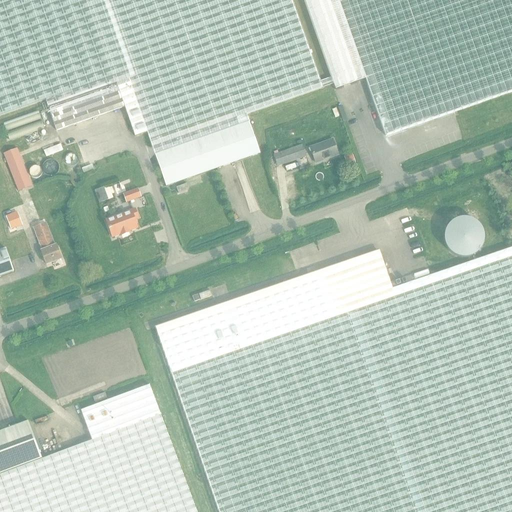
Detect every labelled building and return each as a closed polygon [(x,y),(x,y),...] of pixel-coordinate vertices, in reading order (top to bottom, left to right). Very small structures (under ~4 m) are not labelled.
[(135,137),(144,133),(97,0),(0,0),(0,115),(45,100),(56,131),(125,107),(135,137)] [(154,155),(248,122),(246,115),(322,88),(291,0),(97,0),(144,133),(147,132),(154,155)] [(511,0),(303,0),(335,90),(365,79),(385,136),(511,91),(511,0)] [(248,122),(154,155),(166,187),(260,154),(248,122)] [(310,148),(315,163),(338,155),(332,140),(310,148)] [(273,155),(277,167),(306,157),(302,146),(273,155)] [(3,154),(18,191),(31,186),(16,149),(3,154)] [(352,154),(345,157),(349,166),(356,163),(352,154)] [(96,159),(85,163),(87,168),(98,164),(96,159)] [(56,162),(56,161),(55,161),(54,161),(54,160),(53,160),(52,160),(51,160),(50,160),(49,160),(48,160),(47,160),(46,161),(45,161),(45,162),(44,162),(44,163),(43,163),(43,164),(43,165),(42,166),(42,167),(42,168),(42,169),(42,170),(43,170),(43,171),(43,172),(44,172),(44,173),(45,173),(45,174),(46,174),(46,175),(47,175),(48,175),(49,176),(50,176),(51,176),(52,176),(52,175),(53,175),(54,175),(55,174),(56,174),(56,173),(57,172),(58,171),(58,170),(58,169),(58,168),(58,167),(58,166),(58,165),(58,164),(57,163),(56,162)] [(104,199),(113,196),(109,183),(100,186),(104,199)] [(123,194),(126,203),(141,197),(137,188),(123,194)] [(134,219),(138,218),(135,210),(121,215),(121,214),(115,216),(115,217),(106,221),(112,237),(120,234),(121,235),(129,232),(128,230),(137,227),(134,219)] [(6,217),(10,229),(22,225),(17,213),(6,217)] [(56,245),(54,246),(45,223),(33,228),(42,251),(41,251),(46,265),(54,262),(53,260),(60,257),(56,245)] [(219,511),(511,511),(511,256),(398,295),(381,248),(156,325),(219,511)] [(0,250),(0,276),(13,271),(5,249),(0,250)] [(0,511),(196,511),(149,385),(81,410),(92,441),(42,459),(28,421),(0,431),(0,511)]
